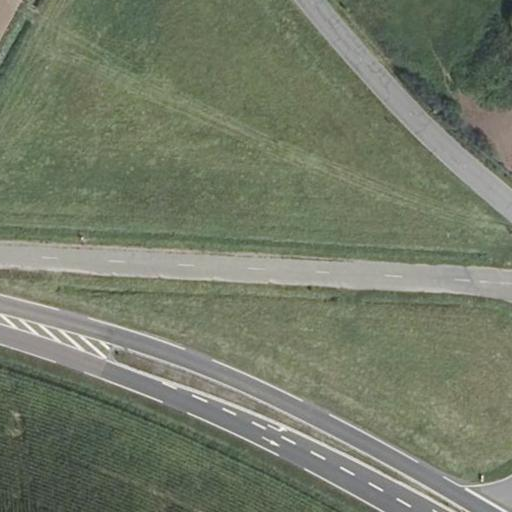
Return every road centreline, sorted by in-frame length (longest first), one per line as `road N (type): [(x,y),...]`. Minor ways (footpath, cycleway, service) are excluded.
road 1 (secondary): [(488,511),(261,389),(0,303)]
road 2 (unclassified): [(0,255),(511,284)]
road 3 (secondary): [(0,334),(160,390),(403,511)]
road 4 (unclassified): [(311,0),(385,88),(511,207)]
